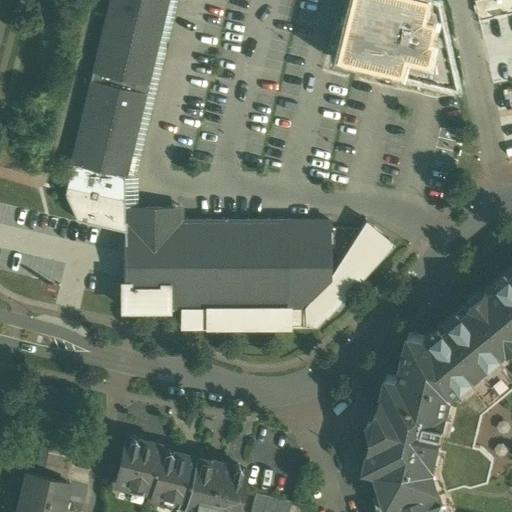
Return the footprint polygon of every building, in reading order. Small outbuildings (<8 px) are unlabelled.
[(182,220),(125,220),(125,219),(123,219),(123,175),(125,175),(125,174),(123,174),(165,0),(110,0),(72,162),(71,161),(71,162),(71,163),(64,194),(76,219),(123,230),(123,284),(122,284),(122,308),(166,308),(166,306),(181,306),(289,307),(289,221),(182,220)] [(175,0),(165,0),(123,174),(125,174),(125,175),(123,175),(123,219),(125,219),(125,220),(182,220),(182,206),(133,206),(133,177),(175,0)] [(432,0),(349,0),(336,55),(452,84),(434,0),(432,0)] [(511,0),(473,0),(478,21),(511,14),(511,0)] [(331,221),(289,221),(289,327),(317,327),(394,244),(364,221),(330,276),(331,221)] [(432,339),(409,333),(398,378),(387,375),(378,410),(369,420),(373,434),(364,468),(376,471),(388,511),(447,511),(441,492),(434,469),(451,398),(452,395),(454,393),(508,349),(510,351),(511,349),(511,272),(489,291),(488,289),(470,303),(472,306),(432,339)] [(289,307),(181,306),(181,327),(289,327),(289,307)] [(462,398),(458,403),(451,398),(434,469),(441,492),(464,486),(471,487),(488,482),(493,459),(480,447),(475,446),(482,414),(511,389),(511,375),(502,363),(511,354),(511,349),(510,351),(508,349),(454,393),(462,398)] [(462,398),(454,393),(452,395),(451,398),(458,403),(462,398)] [(161,446),(136,440),(133,437),(129,439),(125,438),(114,483),(149,491),(150,491),(159,450),(160,450),(161,446)] [(73,446),(50,440),(47,452),(70,457),(73,446)] [(194,458),(171,453),(168,448),(164,451),(160,450),(159,450),(150,491),(149,491),(148,495),(183,503),(184,503),(194,458)] [(70,457),(47,452),(44,463),(68,469),(70,457)] [(209,461),(194,458),(184,503),(183,503),(182,508),(197,511),(208,511),(220,462),(209,460),(209,461)] [(230,465),(220,462),(208,511),(235,511),(245,470),(240,469),(237,465),(233,467),(230,466),(230,465)] [(68,469),(44,463),(41,475),(65,481),(68,469)] [(41,475),(26,471),(20,495),(63,505),(69,482),(65,481),(41,475)] [(262,511),(267,496),(255,493),(250,511),(262,511)] [(61,511),(63,505),(20,495),(15,511),(61,511)] [(275,511),(278,498),(267,496),(262,511),(275,511)] [(287,511),(290,501),(278,498),(275,511),(287,511)] [(290,501),(287,511),(299,511),(302,504),(290,501)]
